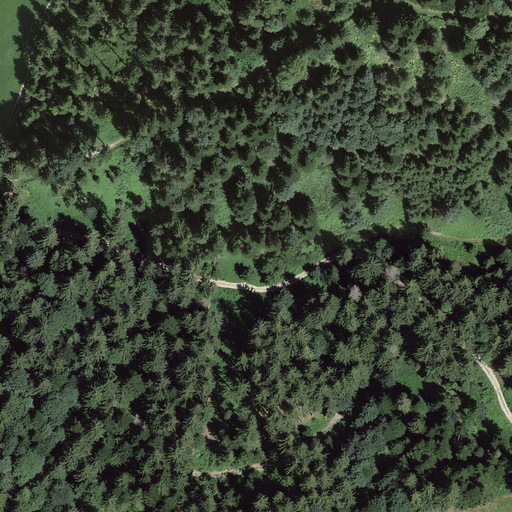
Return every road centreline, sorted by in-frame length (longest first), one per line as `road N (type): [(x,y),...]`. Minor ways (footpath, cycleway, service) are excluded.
road 1 (track): [(511,419),(479,360),(375,262),(335,257),(255,290),(0,217)]
road 2 (track): [(0,175),(59,169),(235,85),(362,7),(511,14)]
road 3 (track): [(51,0),(0,142)]
